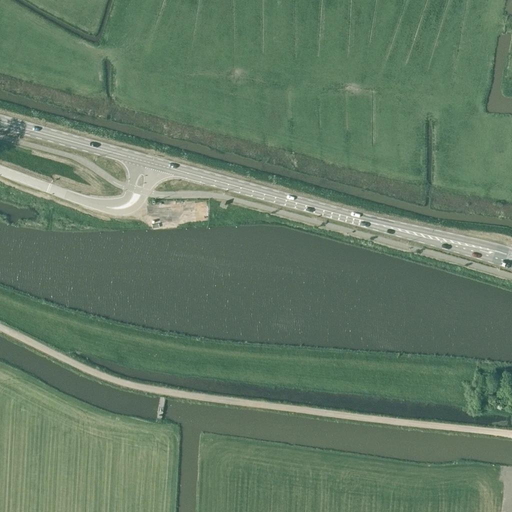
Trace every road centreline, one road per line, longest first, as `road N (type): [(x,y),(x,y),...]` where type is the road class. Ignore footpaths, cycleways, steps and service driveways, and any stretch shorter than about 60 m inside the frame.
road 1 (unclassified): [(0,326),(131,386),(511,431)]
road 2 (primary): [(511,260),(147,163)]
road 3 (unclassified): [(0,170),(122,207),(134,199),(147,163)]
road 4 (primary): [(147,163),(0,122)]
